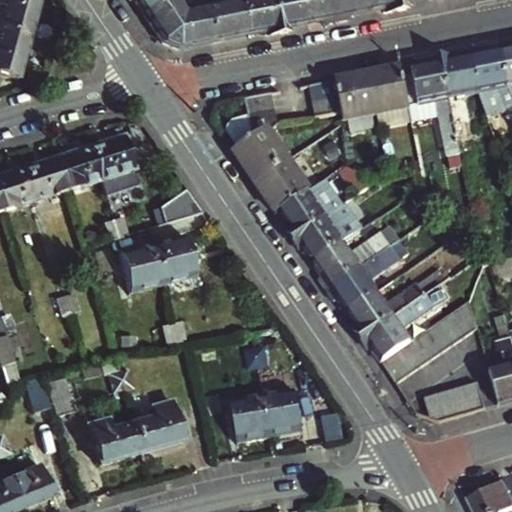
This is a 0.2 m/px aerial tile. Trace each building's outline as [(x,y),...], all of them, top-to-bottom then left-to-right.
[(39,0),(0,0),(0,6),(6,8),(0,29),(0,30),(28,39),(39,0)] [(129,0),(135,0),(144,13),(162,0),(129,0)] [(180,48),(213,42),(206,8),(184,12),(176,0),(162,0),(144,13),(163,42),(180,48)] [(246,0),(240,1),(247,35),(268,31),(268,35),(279,33),(272,0),(246,0)] [(272,0),(279,33),(288,31),(288,27),(306,23),(301,0),(272,0)] [(325,24),(337,22),(332,0),(301,0),(306,23),(324,20),(325,24)] [(332,0),(337,22),(349,19),(348,15),(365,12),(362,0),(332,0)] [(362,0),(365,12),(384,8),(385,12),(395,10),(393,0),(362,0)] [(393,0),(395,10),(407,8),(406,4),(425,0),(393,0)] [(247,35),(240,1),(206,8),(213,42),(247,35)] [(0,75),(17,80),(28,39),(0,30),(0,75)] [(511,49),(511,48),(502,50),(509,90),(511,95),(511,49)] [(491,57),(473,60),(480,95),(509,90),(502,50),(490,52),(491,57)] [(480,95),(473,60),(453,64),(452,60),(442,62),(460,157),(473,155),(466,123),(472,121),(467,98),(480,95)] [(449,159),(460,157),(442,62),(431,64),(432,68),(413,72),(420,107),(438,103),(449,159)] [(368,76),(377,116),(410,110),(402,70),(368,76)] [(343,123),(377,116),(368,76),(311,87),(313,103),(339,98),(342,114),(343,123)] [(247,116),(275,111),(272,95),(244,100),(247,116)] [(317,119),(342,114),(339,98),(313,103),(317,119)] [(255,185),(290,161),(271,134),(278,126),(275,111),(247,116),(251,139),(233,152),(255,185)] [(122,139),(90,149),(101,182),(133,172),(122,139)] [(68,193),(101,182),(90,149),(57,159),(68,193)] [(34,203),(68,193),(57,159),(23,169),(34,203)] [(312,192),(290,161),(255,185),(277,215),(280,213),(309,193),(312,192)] [(361,178),(351,165),(329,180),(339,194),(361,178)] [(34,203),(23,169),(0,176),(0,207),(2,213),(34,203)] [(294,240),(337,212),(333,204),(337,201),(333,195),(318,206),(309,193),(280,213),(290,228),(287,231),(294,240)] [(176,203),(149,211),(153,225),(181,217),(176,203)] [(315,263),(344,244),(335,230),(345,223),(337,212),(294,240),(300,249),(303,247),(315,263)] [(356,236),(368,228),(360,217),(349,225),(356,236)] [(121,221),(114,223),(120,241),(127,239),(121,221)] [(120,241),(114,223),(104,226),(110,244),(120,241)] [(328,291),(392,248),(400,242),(390,228),(351,254),(344,244),(315,263),(325,279),(321,281),(328,291)] [(184,239),(151,247),(161,287),(194,278),(184,239)] [(127,295),(161,287),(151,247),(117,255),(127,295)] [(336,296),(349,315),(379,294),(371,283),(401,262),(392,248),(328,291),(333,298),(336,296)] [(511,274),(511,257),(491,263),(496,280),(511,274)] [(379,294),(349,315),(359,329),(356,331),(362,341),(425,296),(446,281),(440,272),(420,286),(418,284),(407,292),(408,294),(388,308),(379,294)] [(433,308),(425,296),(362,341),(369,350),(372,348),(383,365),(397,355),(408,348),(413,344),(404,331),(421,320),(421,316),(433,308)] [(65,300),(71,316),(78,313),(74,297),(65,300)] [(65,300),(56,302),(61,318),(71,316),(65,300)] [(466,340),(479,331),(471,304),(452,317),(466,340)] [(207,314),(190,318),(197,343),(214,340),(207,314)] [(511,336),(506,316),(495,319),(503,348),(499,349),(504,368),(490,372),(499,405),(511,400),(511,336)] [(8,317),(0,319),(0,322),(5,337),(13,334),(8,317)] [(440,325),(430,332),(444,355),(455,348),(466,340),(452,317),(440,325)] [(0,350),(8,348),(5,337),(0,322),(0,350)] [(179,324),(170,326),(175,343),(184,341),(179,324)] [(175,343),(170,326),(161,328),(165,345),(175,343)] [(444,355),(430,332),(419,340),(434,362),(444,355)] [(383,365),(398,386),(412,377),(423,370),(434,362),(419,340),(413,344),(408,348),(397,355),(383,365)] [(8,348),(0,350),(0,362),(11,359),(8,348)] [(189,351),(168,355),(174,386),(195,382),(189,351)] [(254,353),(257,371),(267,369),(264,351),(254,353)] [(257,371),(254,353),(245,354),(248,373),(257,371)] [(135,371),(131,358),(115,361),(119,376),(123,392),(133,390),(128,373),(135,371)] [(115,361),(101,365),(105,380),(110,378),(119,376),(115,361)] [(115,394),(123,392),(119,376),(110,378),(115,394)] [(38,381),(23,386),(32,415),(48,410),(38,381)] [(45,386),(56,419),(73,413),(62,381),(45,386)] [(471,413),(486,409),(478,383),(463,388),(452,391),(439,395),(425,399),(431,420),(442,423),(447,421),(459,417),(471,413)] [(295,394),(263,401),(270,441),(303,435),(295,394)] [(270,441),(263,401),(231,407),(239,447),(270,441)] [(133,425),(141,455),(183,443),(172,404),(151,409),(154,420),(133,425)] [(87,427),(99,466),(141,455),(133,425),(110,431),(108,422),(87,427)] [(0,439),(0,453),(1,457),(10,454),(4,438),(0,439)] [(39,468),(11,480),(24,511),(52,499),(39,468)] [(0,511),(20,511),(24,511),(11,480),(0,484),(0,511)] [(472,511),(506,511),(511,509),(511,502),(502,482),(467,500),(472,511)]
